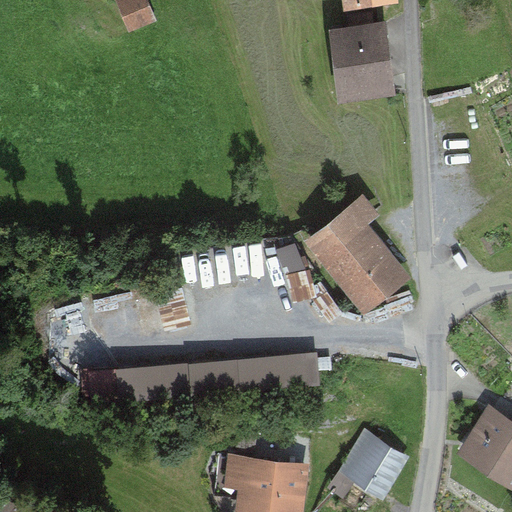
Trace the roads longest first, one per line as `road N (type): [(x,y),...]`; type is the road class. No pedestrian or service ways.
road 1 (track): [(433,319),(413,0)]
road 2 (residential): [(423,511),(433,319),(447,291),(511,275)]
